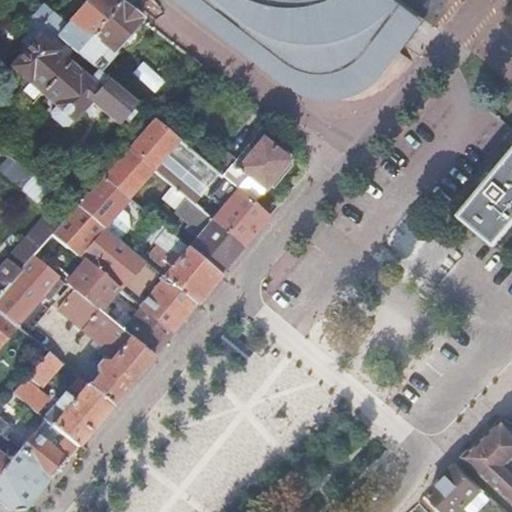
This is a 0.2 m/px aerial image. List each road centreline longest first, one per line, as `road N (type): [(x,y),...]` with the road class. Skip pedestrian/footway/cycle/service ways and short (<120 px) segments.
road 1 (residential): [(371,511),(422,464),(239,294),(347,165)]
road 2 (residential): [(140,0),(347,165)]
road 3 (residential): [(347,165),(455,20)]
